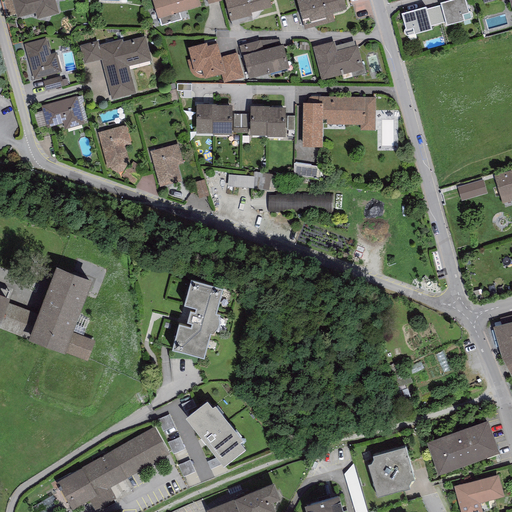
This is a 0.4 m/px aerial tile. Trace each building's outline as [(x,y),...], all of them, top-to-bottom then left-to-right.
[(54,0),(12,0),(17,18),(35,13),(37,20),(59,14),(54,0)] [(152,0),(158,21),(200,8),(198,0),(152,0)] [(269,0),(231,0),(224,2),(230,23),(252,18),(251,15),(271,9),(269,0)] [(343,0),(303,0),(297,2),(304,30),(335,22),(333,15),(346,11),(343,0)] [(464,0),(455,0),(440,5),(440,6),(445,23),(446,27),(471,21),(464,0)] [(440,6),(426,10),(430,27),(445,23),(440,6)] [(401,16),(405,30),(404,30),(404,31),(404,33),(404,35),(405,36),(407,36),(407,38),(432,31),(430,27),(426,10),(425,9),(401,16)] [(122,40),(99,46),(112,101),(135,94),(128,68),(151,62),(145,38),(123,43),(122,40)] [(46,40),(25,45),(34,80),(61,73),(56,54),(50,55),(46,40)] [(239,47),(242,58),(264,52),(261,41),(239,47)] [(97,43),(80,47),(84,65),(101,61),(97,43)] [(334,43),(313,48),(322,81),(364,71),(358,47),(337,52),(334,43)] [(207,45),(188,50),(190,60),(187,61),(188,65),(189,69),(191,73),(193,75),(194,77),(197,78),(200,79),(202,79),(204,79),(204,81),(222,76),(225,75),(220,58),(217,46),(207,48),(207,45)] [(264,52),(242,58),(248,80),(289,70),(283,47),(264,52)] [(237,54),(220,58),(225,75),(222,76),(223,83),(244,78),(237,54)] [(307,103),(303,103),(302,147),(321,148),(322,120),(327,121),(327,125),(360,125),(360,131),(375,131),(375,98),(314,97),(312,97),(310,98),(308,99),(307,101),(307,103)] [(77,98),(41,107),(47,129),(63,125),(64,130),(84,125),(77,98)] [(214,136),(215,107),(197,107),(196,135),(214,136)] [(215,107),(214,136),(232,136),(233,107),(215,107)] [(267,138),(268,109),(250,109),(249,137),(267,138)] [(268,109),(267,138),(285,138),(286,110),(268,109)] [(125,126),(98,134),(107,169),(111,171),(114,172),(117,173),(120,173),(123,172),(125,168),(125,165),(124,159),(126,154),(126,152),(125,147),(131,145),(125,126)] [(178,145),(150,152),(159,188),(182,182),(178,166),(183,164),(178,145)] [(511,167),(494,173),(502,202),(511,199),(511,167)] [(231,173),(231,185),(257,186),(258,174),(231,173)] [(267,173),(265,187),(274,188),(276,174),(267,173)] [(208,178),(198,180),(201,197),(211,195),(208,178)] [(463,198),(489,193),(486,179),(460,184),(463,198)] [(39,315),(9,304),(0,327),(0,329),(30,340),(28,344),(65,357),(66,354),(88,362),(96,343),(73,334),(91,285),(55,272),(39,315)] [(222,293),(191,284),(184,309),(190,311),(186,329),(178,328),(172,354),(204,363),(210,337),(213,338),(216,335),(219,328),(219,321),(219,319),(215,318),(222,293)] [(0,327),(9,304),(0,300),(0,327)] [(501,353),(511,374),(511,373),(511,317),(493,324),(501,353)] [(207,395),(185,413),(224,461),(245,444),(240,437),(243,435),(215,400),(212,402),(207,395)] [(162,417),(167,430),(176,427),(170,414),(162,417)] [(488,415),(427,438),(438,470),(500,447),(488,415)] [(82,464),(57,478),(73,506),(88,498),(95,510),(116,498),(110,487),(170,452),(154,425),(111,450),(111,449),(82,465),(82,464)] [(182,435),(170,440),(176,453),(188,448),(182,435)] [(406,441),(372,451),(373,454),(371,459),(368,460),(377,492),(410,482),(409,479),(412,474),(415,473),(406,441)] [(181,464),(185,475),(198,470),(193,459),(181,464)] [(354,499),(365,497),(357,466),(347,469),(354,499)] [(498,472),(454,484),(461,511),(477,511),(483,511),(480,499),(504,493),(498,472)] [(235,495),(206,507),(208,511),(264,511),(276,507),(273,501),(275,501),(273,497),(281,494),(274,478),(234,494),(235,495)] [(345,511),(339,490),(305,499),(308,511),(345,511)]
